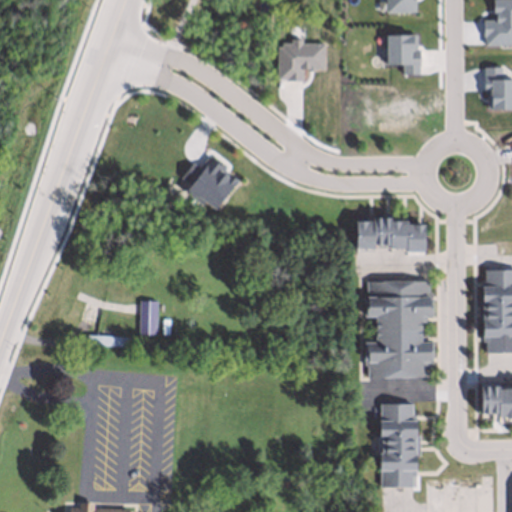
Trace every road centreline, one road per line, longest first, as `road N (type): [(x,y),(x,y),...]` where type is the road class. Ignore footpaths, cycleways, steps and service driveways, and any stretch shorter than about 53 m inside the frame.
road 1 (residential): [(101,59),(189,92),(293,171),(328,182),(425,181)]
road 2 (primary): [(122,0),(0,335)]
road 3 (residential): [(426,164),(331,164),(303,153),(202,71),(109,36)]
road 4 (residential): [(455,204),(456,442)]
road 5 (residential): [(472,198),(486,176),(478,151),(454,142),(436,148),(424,172),(430,190),(455,204),(472,198)]
road 6 (residential): [(451,0),(454,142)]
